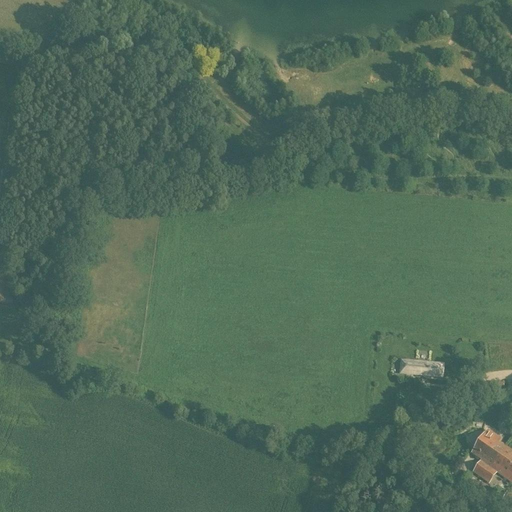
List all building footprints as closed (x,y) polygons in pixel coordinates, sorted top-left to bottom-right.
[(399,375),(422,377),(425,377),(443,378),(444,364),(400,361),(399,375)] [(397,439),(406,440),(407,431),(398,430),(397,439)] [(474,473),(484,479),(505,446),(500,443),(501,440),(488,432),(473,455),(482,461),(474,473)] [(511,450),(505,446),(484,479),(490,484),(497,473),(511,482),(511,450)] [(462,472),(457,481),(465,486),(471,478),(462,472)] [(511,494),(507,492),(502,502),(511,507),(511,494)]
